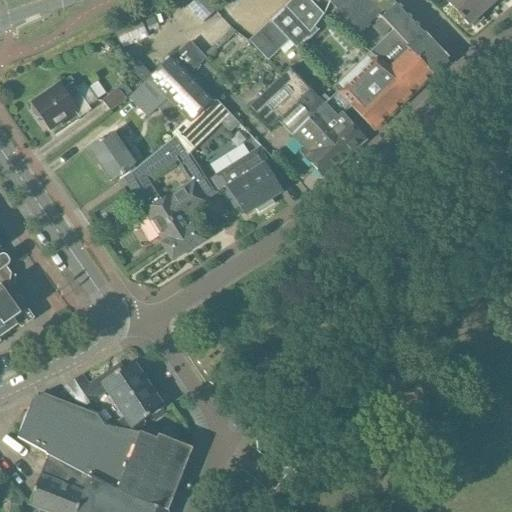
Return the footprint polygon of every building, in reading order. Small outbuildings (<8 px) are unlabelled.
[(196,0),(190,7),(189,8),(196,15),(205,24),(206,23),(216,13),(202,0),(196,0)] [(308,0),(291,0),(285,6),(310,32),(323,15),(308,0)] [(348,0),(333,15),(360,36),(380,16),(394,32),(409,48),(407,50),(433,78),(450,62),(390,0),(348,0)] [(492,7),(485,0),(447,0),(448,0),(446,1),(471,27),(492,7)] [(285,6),(270,21),(297,49),(309,38),(306,36),(310,33),(310,32),(285,6)] [(155,17),(146,20),(150,31),(159,27),(155,17)] [(297,50),(297,49),(270,21),(248,42),(268,61),(280,50),(285,55),(294,46),(297,50)] [(142,22),(116,33),(123,49),(148,38),(142,22)] [(379,46),(369,55),(387,73),(391,69),(415,94),(433,78),(407,50),(409,48),(394,32),(388,37),(379,46)] [(206,111),(216,100),(191,75),(207,59),(191,42),(174,59),(151,81),(169,99),(189,120),(201,107),(206,111)] [(415,94),(391,69),(387,73),(369,55),(334,88),(338,93),(352,108),(375,132),(415,94)] [(142,66),(135,73),(147,85),(154,78),(142,66)] [(279,122),(311,91),(291,70),(249,110),(269,131),(279,122)] [(76,87),(70,78),(59,86),(31,105),(32,107),(31,108),(38,119),(41,117),(48,127),(55,122),(58,125),(75,113),(78,118),(90,110),(87,107),(97,101),(83,82),(76,87)] [(141,91),(132,101),(148,118),(159,108),(179,128),(180,129),(184,126),(189,121),(189,120),(169,99),(151,81),(149,83),(141,91)] [(127,99),(118,88),(102,101),(111,112),(127,99)] [(344,116),(352,108),(338,93),(330,101),(325,95),(320,100),(325,105),(314,116),(322,124),(319,126),(329,137),(334,132),(354,154),(367,142),(344,116)] [(177,132),(174,136),(175,137),(185,152),(188,158),(192,154),(194,152),(231,115),(216,100),(209,108),(206,111),(201,107),(189,120),(189,121),(184,126),(180,129),(177,132)] [(314,116),(293,137),(304,149),(301,152),(326,179),(354,154),(334,132),(329,137),(319,126),(322,124),(314,116)] [(112,133),(90,148),(111,179),(134,165),(128,155),(133,151),(119,130),(113,134),(112,133)] [(188,158),(185,152),(175,137),(135,169),(141,179),(128,187),(143,211),(163,243),(161,244),(172,262),(204,241),(193,224),(191,225),(186,216),(207,203),(205,199),(217,192),(217,190),(215,191),(192,154),(188,158)] [(281,181),(269,163),(259,148),(216,177),(236,209),(241,207),(247,217),(257,211),(260,215),(276,205),(273,200),(283,194),(277,183),(281,181)] [(0,340),(30,319),(8,287),(10,285),(11,275),(7,269),(9,268),(10,266),(10,265),(10,264),(10,263),(10,262),(8,259),(7,258),(6,257),(4,257),(3,257),(1,257),(0,258),(0,249),(1,249),(0,248),(0,340)] [(118,407),(148,387),(132,365),(117,374),(115,371),(91,387),(83,376),(63,388),(83,408),(94,400),(107,391),(118,407)] [(166,414),(148,387),(118,407),(126,420),(118,425),(116,424),(110,429),(142,434),(143,424),(152,418),(154,421),(166,414)] [(18,439),(51,453),(96,471),(109,429),(105,428),(98,416),(46,398),(32,402),(18,439)] [(142,434),(110,429),(109,429),(96,471),(51,453),(35,494),(29,507),(40,511),(169,511),(177,494),(176,493),(193,451),(159,438),(158,441),(142,434)] [(35,494),(23,511),(40,511),(29,507),(35,494)]
